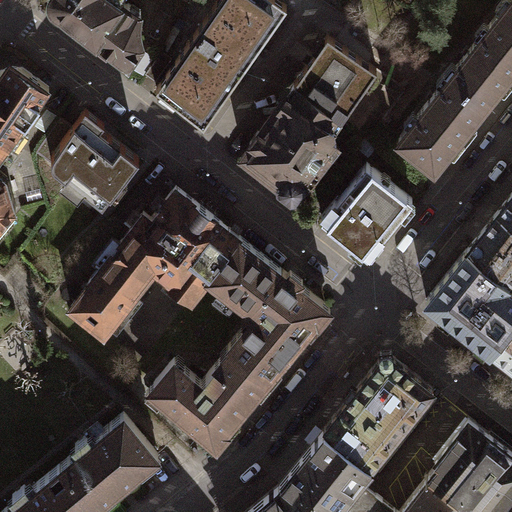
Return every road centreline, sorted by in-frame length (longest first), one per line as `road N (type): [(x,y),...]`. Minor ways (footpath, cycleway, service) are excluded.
road 1 (residential): [(182,511),(265,434),(371,302)]
road 2 (residential): [(200,162),(0,5)]
road 3 (residential): [(371,302),(511,128)]
road 4 (residential): [(371,302),(200,162)]
road 5 (residential): [(511,419),(371,302)]
road 6 (residential): [(200,162),(301,14)]
